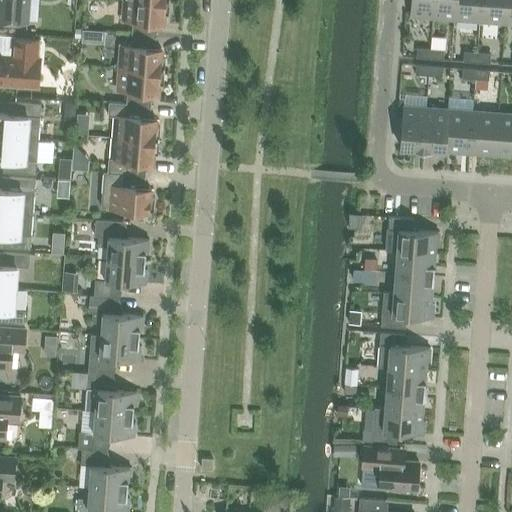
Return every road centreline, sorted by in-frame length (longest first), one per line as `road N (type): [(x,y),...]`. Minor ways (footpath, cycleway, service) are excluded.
road 1 (residential): [(179,511),(222,0)]
road 2 (residential): [(472,511),(495,201)]
road 3 (residential): [(495,201),(382,185),(376,173),(390,0)]
